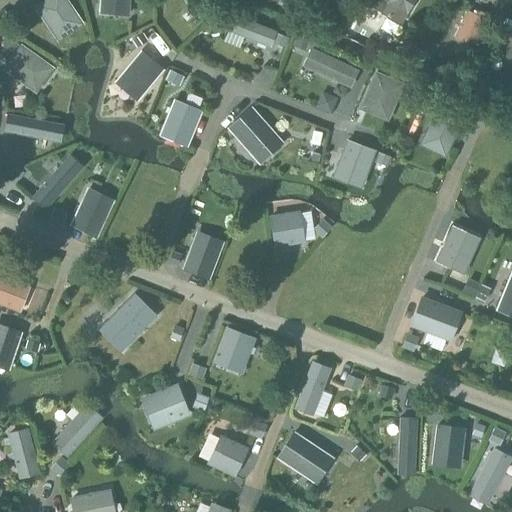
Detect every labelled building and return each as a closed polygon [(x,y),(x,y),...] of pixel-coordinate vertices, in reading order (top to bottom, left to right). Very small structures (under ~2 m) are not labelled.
[(66,0),(43,0),(34,6),(58,42),(83,25),(66,0)] [(99,0),(99,13),(128,16),(128,0),(99,0)] [(401,25),(414,0),(382,0),(386,2),(380,14),(401,25)] [(479,11),(477,16),(467,11),(454,38),(474,48),(489,16),(479,11)] [(494,57),(511,65),(511,26),(510,26),(494,57)] [(255,70),(269,75),(276,54),(225,38),(220,53),(257,65),(255,70)] [(36,93),(53,68),(20,44),(3,69),(36,93)] [(349,88),(358,71),(311,48),(303,65),(349,88)] [(140,50),(114,82),(137,101),(163,70),(140,50)] [(405,84),(378,72),(360,109),(390,121),(405,84)] [(173,99),(158,136),(187,148),(202,111),(173,99)] [(438,107),(419,144),(445,157),(463,120),(438,107)] [(228,129),(260,164),(283,143),(251,108),(228,129)] [(346,140),(332,177),(361,188),(375,151),(346,140)] [(87,188),(70,226),(97,238),(114,200),(87,188)] [(269,216),(274,247),(303,242),(299,211),(269,216)] [(452,226),(436,261),(463,274),(479,239),(452,226)] [(209,280),(224,242),(196,231),(182,269),(209,280)] [(511,270),(511,271),(496,310),(511,317),(511,270)] [(0,302),(12,307),(20,284),(0,276),(0,302)] [(134,294),(98,329),(120,351),(156,316),(134,294)] [(421,298),(411,324),(450,339),(460,313),(421,298)] [(0,324),(0,355),(12,360),(21,332),(0,324)] [(226,328),(213,362),(240,372),(253,338),(226,328)] [(332,369),(313,362),(297,407),(315,414),(332,369)] [(156,429),(190,415),(178,385),(144,399),(156,429)] [(66,455),(96,422),(83,409),(53,443),(66,455)] [(435,424),(432,455),(462,459),(465,428),(435,424)] [(20,476),(38,472),(26,429),(9,433),(20,476)] [(294,433),(276,459),(316,485),(333,459),(294,433)] [(234,474),(246,449),(220,436),(208,462),(234,474)] [(490,497),(510,457),(494,449),(474,489),(490,497)] [(113,511),(109,490),(70,498),(73,511),(113,511)]
